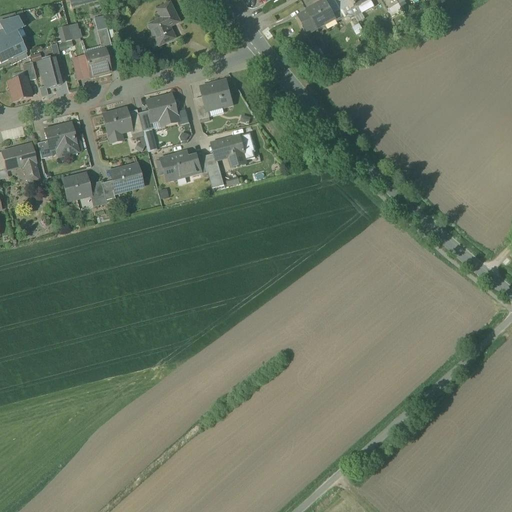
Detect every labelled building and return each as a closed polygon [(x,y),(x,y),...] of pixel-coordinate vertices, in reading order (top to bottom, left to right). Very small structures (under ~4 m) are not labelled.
[(331,0),(327,2),(334,14),(340,11),(334,0),(331,0)] [(356,5),(354,0),(334,0),(340,11),(341,13),(356,5)] [(354,0),(356,5),(359,10),(378,0),(354,0)] [(382,0),(388,11),(400,5),(397,0),(382,0)] [(334,14),(328,3),(298,19),(310,39),(339,23),(334,14)] [(159,50),(178,42),(173,30),(183,26),(173,5),(157,12),(161,20),(148,26),(159,50)] [(0,21),(6,33),(17,27),(20,32),(26,29),(21,15),(0,21)] [(6,33),(0,35),(0,59),(0,60),(11,54),(16,63),(32,55),(20,32),(17,27),(6,33)] [(106,48),(107,53),(114,51),(108,32),(99,34),(103,49),(106,48)] [(103,49),(87,54),(94,81),(113,76),(107,53),(106,48),(103,49)] [(59,60),(41,65),(47,92),(66,87),(59,60)] [(26,68),(28,78),(30,84),(38,82),(34,66),(26,68)] [(28,78),(9,83),(14,104),(33,100),(30,84),(28,78)] [(227,84),(203,90),(207,103),(210,116),(234,110),(227,84)] [(176,98),(149,105),(151,116),(154,125),(162,123),(164,131),(183,126),(176,98)] [(210,116),(207,103),(198,105),(203,122),(211,120),(210,116)] [(128,111),(105,117),(111,141),(134,135),(130,117),(128,111)] [(140,114),(130,117),(134,135),(135,136),(145,134),(141,118),(140,114)] [(154,125),(151,116),(141,118),(145,134),(145,136),(156,133),(154,125)] [(81,156),(79,149),(81,148),(75,126),(45,133),(48,145),(39,147),(43,163),(54,160),(53,155),(58,154),(60,161),(81,156)] [(245,140),(215,147),(219,165),(231,162),(233,171),(251,167),(245,140)] [(34,148),(5,155),(10,179),(23,176),(27,188),(43,184),(34,148)] [(192,159),(190,154),(162,161),(157,163),(161,177),(165,176),(167,186),(205,176),(200,157),(192,159)] [(0,181),(10,179),(5,155),(0,156),(0,181)] [(217,157),(206,160),(211,180),(222,177),(217,157)] [(140,167),(112,174),(114,185),(118,198),(146,191),(140,167)] [(90,188),(87,176),(62,183),(68,206),(93,199),(90,188)] [(104,188),(103,184),(90,188),(93,199),(96,210),(109,207),(104,188)] [(114,185),(104,188),(109,207),(120,205),(118,198),(114,185)]
